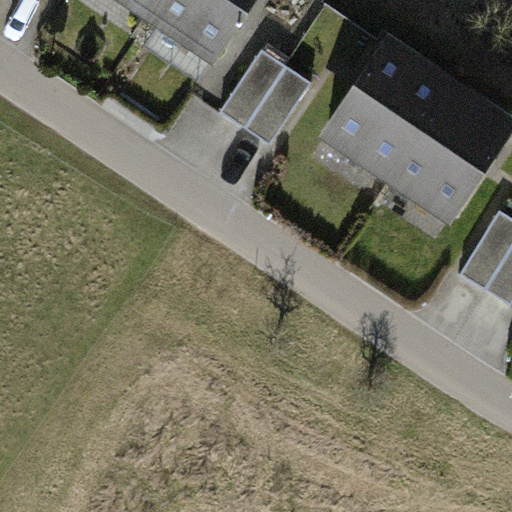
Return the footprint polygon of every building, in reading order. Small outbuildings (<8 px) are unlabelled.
[(135,0),(158,15),(167,0),(135,0)] [(220,56),(258,0),(167,0),(158,15),(220,56)] [(394,175),(453,88),(390,46),(332,133),(394,175)] [(290,67),(265,51),(223,113),(249,130),(290,67)] [(316,84),(290,67),(249,130),(275,146),(316,84)] [(456,216),(511,134),(511,128),(453,88),(394,175),(456,216)] [(463,276),(488,292),(511,254),(511,215),(504,211),(463,276)] [(511,254),(488,292),(511,307),(511,254)]
